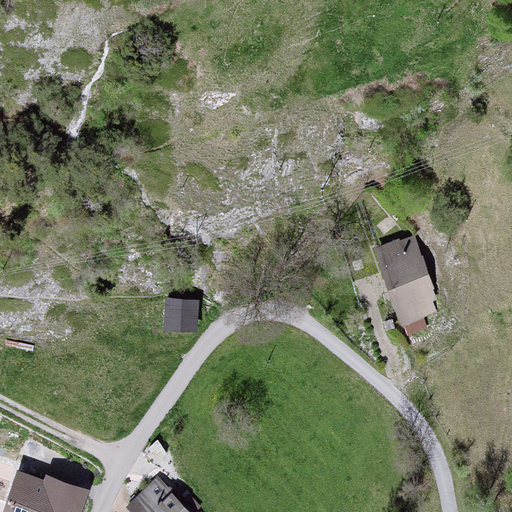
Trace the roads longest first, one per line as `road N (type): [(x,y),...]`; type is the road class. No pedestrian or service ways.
road 1 (unclassified): [(450,511),(417,419),(304,321),(280,310),(236,317),(204,343),(119,458),(98,511)]
road 2 (track): [(0,401),(119,458)]
